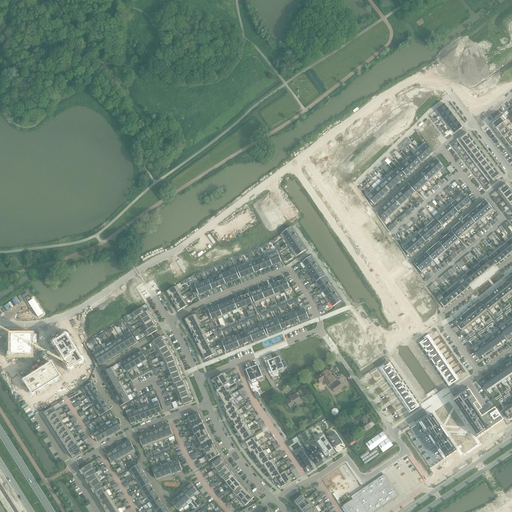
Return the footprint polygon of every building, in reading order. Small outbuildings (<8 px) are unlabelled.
[(445,104),(436,111),(439,116),(448,109),(445,104)] [(448,109),(439,116),(442,120),(441,121),(442,121),(452,113),(448,109)] [(452,113),(442,121),(445,125),(455,118),(452,113)] [(503,115),(492,124),(493,126),(499,133),(507,127),(507,126),(507,127),(504,123),(507,120),(503,115)] [(455,118),(445,125),(445,126),(446,125),(449,129),(459,122),(455,118)] [(459,122),(449,129),(450,129),(451,129),(454,133),(462,127),(459,122)] [(507,127),(499,133),(502,138),(510,132),(511,131),(507,127)] [(510,132),(502,138),(507,144),(511,141),(509,139),(511,136),(511,130),(511,131),(510,132)] [(467,133),(457,141),(460,145),(471,138),(467,133)] [(471,138),(460,145),(464,150),(474,142),(471,138)] [(424,142),(420,146),(429,155),(433,152),(424,142)] [(474,142),(464,150),(467,154),(477,146),(474,142)] [(420,146),(417,150),(425,159),(429,155),(420,146)] [(477,146),(467,154),(470,158),(481,150),(477,146)] [(417,150),(413,153),(421,162),(425,159),(417,150)] [(481,150),(470,158),(474,162),(484,155),(481,150)] [(409,156),(418,166),(421,162),(413,153),(414,155),(411,158),(409,156)] [(484,155),(474,162),(477,167),(487,159),(484,155)] [(409,156),(405,160),(414,169),(418,166),(409,156)] [(437,159),(433,163),(440,171),(441,171),(440,170),(443,167),(437,159)] [(487,159),(477,167),(480,171),(490,163),(487,159)] [(407,162),(403,165),(410,173),(414,169),(405,160),(407,162)] [(433,163),(429,166),(437,175),(440,171),(433,163)] [(490,163),(480,171),(483,175),(494,168),(490,163)] [(403,165),(399,169),(406,176),(410,173),(403,165)] [(429,166),(425,170),(433,178),(437,175),(429,166)] [(494,168),(483,175),(487,180),(497,172),(494,168)] [(392,171),(401,180),(405,177),(398,169),(394,173),(392,171)] [(425,170),(421,173),(429,182),(433,178),(425,170)] [(392,171),(389,175),(397,184),(401,180),(392,171)] [(497,172),(487,180),(490,184),(500,176),(497,172)] [(421,173),(418,177),(425,185),(429,182),(421,173)] [(385,178),(393,187),(397,184),(389,175),(388,175),(390,176),(387,180),(385,178)] [(418,177),(414,180),(422,188),(425,185),(418,177)] [(385,178),(381,181),(389,191),(393,187),(385,178)] [(414,180),(410,184),(418,192),(422,188),(414,180)] [(381,181),(377,185),(386,194),(389,191),(381,181)] [(408,184),(404,188),(413,197),(417,193),(408,184)] [(506,184),(497,191),(500,196),(510,189),(508,186),(506,184)] [(377,185),(374,188),(382,198),(386,194),(377,185)] [(374,188),(370,192),(378,201),(382,198),(374,188)] [(404,188),(401,191),(409,201),(409,200),(408,199),(411,196),(413,197),(404,188)] [(510,189),(500,196),(504,201),(511,194),(511,191),(510,189)] [(345,190),(337,195),(340,200),(348,194),(345,190)] [(401,191),(397,195),(406,204),(409,201),(401,191)] [(316,192),(307,200),(313,206),(320,200),(318,198),(317,197),(319,194),(316,192)] [(370,192),(366,196),(374,205),(378,201),(370,192)] [(462,192),(458,196),(466,205),(470,201),(462,192)] [(348,194),(340,200),(343,204),(351,199),(348,194)] [(397,195),(393,198),(402,207),(406,204),(397,195)] [(458,196),(454,199),(462,209),(466,205),(458,196)] [(320,200),(313,206),(319,213),(326,206),(324,205),(323,203),(324,201),(322,198),(320,200)] [(393,198),(390,202),(398,211),(402,207),(393,198)] [(351,199),(343,204),(346,209),(354,203),(351,199)] [(454,199),(450,202),(458,212),(462,209),(454,199)] [(481,204),(489,214),(494,210),(485,200),(481,204)] [(390,202),(386,205),(394,214),(398,211),(390,202)] [(450,202),(446,206),(454,215),(458,212),(450,202)] [(354,203),(346,209),(349,213),(357,208),(354,203)] [(481,204),(477,208),(485,218),(489,214),(481,204)] [(326,206),(319,213),(325,220),(332,213),(330,211),(329,210),(330,207),(328,205),(326,206)] [(386,205),(382,209),(391,218),(394,214),(386,205)] [(446,206),(442,209),(450,219),(454,215),(446,206)] [(477,208),(473,211),(480,220),(484,217),(485,218),(477,208)] [(382,209),(378,212),(386,221),(390,217),(390,218),(391,218),(382,209)] [(442,209),(438,213),(446,222),(450,219),(442,209)] [(473,211),(469,215),(476,224),(480,220),(473,211)] [(434,216),(442,226),(446,222),(438,213),(434,216)] [(469,215),(465,219),(473,228),(472,227),(476,224),(469,215)] [(433,218),(429,222),(437,231),(442,228),(433,218)] [(465,219),(461,222),(469,232),(473,228),(465,219)] [(367,222),(359,228),(362,232),(370,226),(367,222)] [(429,222),(425,225),(433,235),(437,231),(429,222)] [(461,222),(457,226),(465,235),(469,232),(461,222)] [(421,229),(429,238),(433,235),(425,225),(425,226),(422,229),(421,229)] [(370,226),(362,232),(365,236),(374,231),(370,226)] [(457,226),(452,230),(460,238),(464,235),(465,235),(457,226)] [(291,227),(280,234),(284,239),(294,232),(291,228),(291,227)] [(421,229),(417,232),(426,242),(429,238),(421,229)] [(374,231),(365,236),(369,241),(377,235),(374,231)] [(451,231),(447,235),(455,244),(459,240),(451,231)] [(294,232),(284,239),(285,239),(288,243),(297,236),(294,232)] [(346,232),(335,238),(339,245),(350,240),(350,239),(347,241),(346,238),(345,237),(347,235),(346,232)] [(417,232),(413,235),(422,245),(426,242),(417,232)] [(377,235),(369,241),(372,245),(380,240),(377,235)] [(413,235),(409,239),(418,248),(422,245),(413,235)] [(447,235),(443,239),(450,247),(455,244),(447,235)] [(297,236),(288,243),(290,247),(290,248),(300,241),(297,236)] [(409,239),(405,242),(414,252),(418,248),(409,239)] [(443,239),(439,242),(446,251),(450,247),(443,239)] [(350,240),(339,245),(344,253),(352,249),(351,246),(350,244),(352,242),(350,240)] [(300,241),(290,248),(293,252),(303,245),(300,241)] [(501,245),(509,254),(511,251),(511,249),(505,241),(506,243),(503,246),(501,245)] [(405,242),(401,246),(409,256),(414,252),(405,242)] [(439,242),(435,246),(443,255),(443,254),(446,251),(439,242)] [(303,245),(293,252),(296,257),(307,250),(306,250),(303,245)] [(501,245),(497,248),(504,258),(509,254),(501,245)] [(384,246),(376,252),(379,256),(387,250),(384,246)] [(435,246),(431,249),(439,259),(443,255),(435,246)] [(497,248),(492,252),(500,261),(504,258),(497,248)] [(431,249),(427,253),(433,261),(437,257),(439,259),(431,249)] [(277,250),(272,252),(277,264),(281,262),(282,262),(277,250)] [(387,250),(379,256),(382,260),(390,255),(387,250)] [(272,252),(268,254),(273,265),(277,264),(272,252)] [(492,252),(488,255),(496,265),(500,261),(492,252)] [(427,253),(422,256),(429,264),(433,261),(427,253)] [(268,254),(263,255),(268,267),(272,265),(273,265),(268,254)] [(259,257),(264,269),(268,267),(263,255),(263,256),(264,257),(260,258),(259,257)] [(390,255),(382,260),(385,265),(393,259),(390,255)] [(486,255),(482,259),(490,268),(494,265),(486,255)] [(311,256),(302,262),(306,267),(314,261),(311,256)] [(422,256),(418,260),(427,270),(427,269),(425,268),(429,264),(422,256)] [(259,257),(254,259),(259,271),(264,269),(259,257)] [(250,261),(255,273),(255,272),(259,271),(254,259),(255,260),(251,262),(250,261)] [(393,259),(385,265),(388,269),(396,264),(393,259)] [(482,259),(478,262),(485,272),(490,268),(482,259)] [(364,260),(354,268),(360,274),(367,268),(365,266),(364,265),(366,263),(364,260)] [(418,260),(414,264),(422,273),(427,270),(418,260)] [(250,261),(246,263),(250,274),(255,273),(250,261)] [(314,261),(306,267),(309,272),(318,266),(314,261)] [(479,264),(475,267),(481,275),(485,272),(478,262),(477,262),(479,264)] [(241,264),(246,276),(250,274),(246,263),(245,263),(246,265),(242,266),(241,264)] [(236,266),(241,278),(246,276),(241,264),(236,266)] [(318,266),(309,272),(310,272),(313,277),(321,271),(318,266)] [(235,267),(230,269),(235,280),(239,279),(235,267)] [(367,268),(360,274),(365,281),(373,275),(371,273),(370,272),(372,270),(369,267),(367,268)] [(469,269),(477,279),(481,275),(475,267),(471,271),(469,269)] [(231,271),(226,273),(230,282),(235,280),(230,269),(231,271)] [(469,269),(465,272),(473,282),(477,279),(469,269)] [(321,271),(313,277),(317,281),(316,282),(325,276),(321,271)] [(462,277),(469,286),(470,286),(469,286),(469,285),(473,282),(465,272),(465,273),(466,274),(462,277)] [(226,273),(222,275),(226,284),(230,282),(226,273)] [(373,275),(365,281),(371,288),(379,282),(377,280),(375,279),(377,276),(375,273),(373,275)] [(217,274),(212,276),(217,288),(221,286),(217,274)] [(217,274),(221,286),(226,284),(222,275),(218,276),(217,274)] [(213,278),(209,280),(212,290),(213,289),(217,288),(212,276),(213,278)] [(325,276),(316,282),(319,286),(318,287),(319,287),(328,281),(324,277),(325,276)] [(405,276),(397,282),(400,287),(408,281),(405,276)] [(462,277),(457,280),(465,290),(469,286),(462,277)] [(286,279),(281,281),(286,292),(291,290),(286,278),(286,279)] [(209,280),(204,282),(208,291),(212,289),(212,290),(209,280)] [(457,280),(453,284),(461,293),(465,290),(457,280)] [(507,281),(503,284),(511,294),(511,292),(511,286),(507,280),(506,280),(507,280),(507,281)] [(199,281),(194,283),(199,295),(204,293),(199,281)] [(199,281),(204,293),(208,291),(204,282),(200,283),(199,281)] [(281,281),(276,283),(281,294),(280,292),(284,290),(285,292),(286,292),(281,281)] [(328,281),(319,287),(322,292),(331,286),(328,281)] [(400,287),(403,291),(411,285),(408,281),(400,287)] [(276,283),(271,285),(274,292),(275,295),(276,296),(281,294),(276,283)] [(453,284),(449,287),(457,297),(461,293),(453,284)] [(503,284),(499,287),(507,297),(511,294),(503,284)] [(271,285),(266,287),(270,297),(270,298),(276,296),(275,295),(274,292),(271,285)] [(411,285),(403,291),(406,295),(414,290),(411,285)] [(175,286),(167,292),(170,297),(179,291),(175,286)] [(331,286),(322,292),(322,293),(323,292),(326,296),(324,298),(325,298),(334,291),(331,286)] [(266,287),(261,289),(265,300),(270,298),(270,297),(266,287)] [(449,287),(445,290),(453,300),(457,297),(449,287)] [(499,287),(495,291),(503,300),(507,297),(499,287)] [(261,289),(256,291),(260,302),(265,300),(261,289)] [(414,290),(406,295),(409,300),(417,294),(414,290)] [(441,294),(440,294),(448,303),(453,300),(445,290),(444,291),(446,293),(442,296),(441,294)] [(179,291),(170,297),(171,299),(170,299),(172,302),(173,301),(181,296),(179,291)] [(251,293),(250,293),(255,305),(255,304),(260,302),(256,291),(251,293)] [(334,291),(325,298),(328,303),(338,296),(334,291)] [(495,291),(491,294),(498,304),(499,304),(497,302),(501,299),(502,301),(503,300),(495,291)] [(249,294),(244,296),(248,307),(253,305),(254,305),(249,293),(249,294)] [(409,300),(412,304),(420,299),(417,294),(409,300)] [(440,294),(436,297),(444,307),(448,303),(440,294)] [(491,294),(486,298),(494,307),(498,304),(491,294)] [(181,296),(173,301),(176,306),(184,301),(181,296)] [(239,297),(239,298),(243,308),(248,306),(248,307),(244,296),(239,297)] [(338,296),(328,303),(330,302),(333,306),(333,307),(336,305),(341,301),(338,296)] [(239,298),(234,300),(237,309),(242,307),(243,308),(239,298)] [(486,298),(482,301),(490,311),(494,307),(486,298)] [(420,299),(412,304),(415,309),(423,303),(420,299)] [(234,300),(229,302),(232,311),(237,309),(234,300)] [(184,301),(176,306),(179,311),(183,308),(183,309),(186,308),(185,307),(187,306),(184,301)] [(480,301),(476,305),(483,314),(488,311),(480,301)] [(226,303),(224,304),(228,314),(228,313),(232,311),(229,302),(226,303)] [(423,303),(415,309),(418,313),(427,307),(423,303)] [(219,306),(218,306),(223,317),(223,316),(228,314),(224,304),(219,306)] [(476,305),(471,308),(479,318),(483,314),(476,305)] [(218,306),(213,308),(218,319),(223,317),(218,306)] [(304,307),(300,309),(304,320),(309,319),(304,307)] [(427,307),(418,313),(421,318),(430,312),(427,307)] [(142,308),(131,315),(134,319),(148,311),(148,310),(144,313),(142,308)] [(208,310),(212,319),(217,317),(218,319),(213,308),(209,310),(208,310)] [(471,308),(467,312),(475,321),(479,318),(471,308)] [(296,311),(296,312),(300,322),(304,320),(300,309),(299,309),(300,311),(297,313),(296,311)] [(148,311),(134,319),(134,320),(138,317),(140,322),(151,315),(148,311)] [(291,312),(286,314),(291,326),(295,324),(291,312)] [(291,312),(295,324),(300,322),(296,312),(292,313),(291,312)] [(430,312),(421,318),(425,322),(433,317),(430,312)] [(467,312),(463,315),(471,325),(475,321),(467,312)] [(189,317),(185,320),(188,325),(198,319),(196,314),(192,316),(191,315),(189,316),(189,317)] [(286,314),(282,316),(282,317),(286,327),(291,326),(286,314)] [(151,315),(140,322),(142,321),(144,326),(154,320),(151,315)] [(463,315),(459,319),(467,328),(471,325),(463,315)] [(347,320),(343,322),(347,327),(355,321),(352,316),(349,318),(349,317),(346,319),(347,320)] [(278,317),(277,318),(282,329),(286,327),(282,317),(278,319),(278,317)] [(277,318),(273,319),(274,322),(278,331),(282,329),(277,318)] [(198,319),(188,325),(190,330),(201,324),(198,319)] [(455,322),(454,322),(462,332),(467,328),(459,319),(455,322)] [(144,326),(143,327),(146,331),(144,332),(157,324),(154,320),(144,326)] [(355,321),(347,327),(350,331),(358,326),(355,321)] [(511,326),(508,321),(503,324),(510,333),(511,332),(511,326)] [(274,322),(269,323),(273,333),(278,331),(274,322)] [(265,325),(268,335),(269,335),(273,333),(269,323),(265,325)] [(157,324),(144,332),(147,337),(158,330),(155,326),(157,325),(157,324)] [(201,324),(190,330),(193,334),(204,329),(203,328),(201,330),(199,325),(201,324)] [(503,324),(499,327),(506,337),(510,333),(503,324)] [(358,326),(350,331),(353,336),(362,330),(358,326)] [(258,328),(262,337),(266,336),(267,336),(263,327),(259,329),(258,328)] [(258,328),(254,330),(257,339),(262,337),(258,328)] [(204,329),(193,334),(195,339),(195,340),(206,333),(204,329)] [(248,329),(244,331),(248,343),(253,341),(248,329)] [(249,329),(248,329),(253,341),(257,339),(254,330),(249,331),(249,329)] [(498,329),(494,332),(501,342),(505,338),(498,329)] [(362,330),(353,336),(357,341),(365,335),(362,330)] [(129,331),(124,334),(131,344),(136,342),(136,341),(129,331)] [(244,333),(240,335),(244,344),(248,343),(244,331),(244,333)] [(494,332),(489,335),(496,345),(501,342),(494,332)] [(206,333),(195,340),(197,344),(208,339),(205,334),(206,334),(206,333)] [(65,334),(52,342),(69,369),(82,361),(65,334)] [(120,336),(126,347),(131,344),(124,334),(125,336),(121,338),(120,336)] [(425,340),(420,343),(422,346),(423,348),(433,342),(429,334),(424,338),(425,340)] [(240,335),(236,337),(240,346),(244,344),(240,335)] [(365,335),(357,341),(360,345),(368,340),(365,335)] [(489,335),(485,338),(492,348),(496,345),(489,335)] [(17,336),(9,336),(9,356),(29,356),(29,341),(29,339),(29,337),(29,336),(21,336),(21,337),(17,337),(17,336)] [(120,336),(115,339),(122,350),(126,347),(120,336)] [(162,336),(151,343),(154,348),(166,341),(166,340),(165,341),(162,336)] [(236,337),(231,339),(235,348),(239,346),(240,346),(236,337)] [(485,338),(481,342),(487,351),(492,348),(485,338)] [(115,339),(111,342),(117,353),(122,350),(115,339)] [(208,339),(197,344),(198,347),(199,349),(200,349),(209,344),(207,339),(208,339)] [(222,341),(226,352),(231,350),(226,339),(222,341)] [(227,339),(226,339),(231,350),(235,348),(231,339),(227,340),(227,339)] [(368,340),(360,345),(363,350),(371,344),(368,340)] [(166,341),(154,348),(156,347),(159,351),(158,351),(158,352),(168,345),(166,341)] [(112,344),(107,347),(113,356),(117,353),(111,342),(110,342),(112,344)] [(433,342),(423,348),(424,349),(424,348),(425,350),(425,351),(426,351),(427,352),(426,352),(427,353),(437,346),(433,342)] [(481,342),(476,345),(483,354),(487,351),(481,342)] [(209,344),(200,349),(202,354),(213,348),(211,349),(208,345),(209,344)] [(371,344),(363,350),(366,355),(375,349),(371,344)] [(168,345),(158,352),(161,356),(171,350),(168,345)] [(476,345),(472,348),(479,358),(483,354),(476,345)] [(437,346),(427,353),(428,355),(429,356),(430,357),(430,358),(440,351),(437,346)] [(102,348),(101,348),(108,358),(113,356),(107,347),(103,350),(102,348)] [(101,348),(97,351),(103,361),(108,358),(101,348)] [(213,348),(202,354),(205,359),(209,357),(210,358),(212,357),(212,356),(216,353),(213,348)] [(375,349),(366,355),(370,360),(378,354),(375,349)] [(174,355),(171,350),(161,356),(163,360),(174,355)] [(97,351),(92,353),(99,364),(103,361),(97,351)] [(141,351),(136,354),(143,365),(148,362),(147,361),(141,351)] [(440,351),(430,358),(431,360),(432,361),(432,360),(433,362),(443,356),(440,351)] [(136,354),(132,357),(138,366),(137,365),(141,363),(143,365),(136,354)] [(174,355),(163,360),(165,365),(177,361),(174,355)] [(277,358),(274,359),(278,370),(284,368),(288,367),(285,361),(282,363),(279,356),(277,358)] [(443,356),(433,362),(433,363),(434,363),(435,364),(434,364),(435,365),(436,367),(446,360),(443,356)] [(132,357),(127,360),(133,369),(138,366),(132,357)] [(270,368),(267,369),(269,374),(272,373),(273,375),(279,373),(278,370),(274,359),(267,361),(270,368)] [(122,362),(122,363),(128,372),(133,369),(127,360),(122,362)] [(446,360),(436,367),(437,368),(438,369),(438,370),(439,371),(440,372),(439,372),(449,365),(446,360)] [(177,361),(165,365),(167,370),(178,366),(177,361)] [(49,362),(21,379),(30,394),(58,376),(49,362)] [(511,369),(508,363),(503,366),(510,376),(511,374),(511,369)] [(384,365),(379,368),(383,375),(393,369),(393,368),(392,367),(392,366),(391,366),(390,364),(385,367),(384,365)] [(258,365),(252,368),(258,381),(257,379),(263,377),(262,375),(261,371),(258,365)] [(449,365),(439,372),(440,372),(441,374),(441,375),(441,374),(443,376),(443,377),(453,370),(449,365)] [(178,366),(167,370),(169,370),(171,374),(180,371),(178,366)] [(503,366),(499,369),(506,379),(510,376),(503,366)] [(113,367),(102,373),(105,378),(115,372),(113,367)] [(252,368),(246,370),(252,384),(253,386),(259,384),(258,381),(252,368)] [(393,369),(383,375),(387,380),(397,373),(396,373),(395,372),(395,371),(393,369),(394,369),(393,369)] [(499,369),(494,372),(494,373),(501,382),(503,385),(507,382),(506,379),(499,369)] [(327,370),(317,377),(321,382),(324,380),(328,385),(334,381),(327,370)] [(453,370),(443,377),(444,378),(444,379),(445,379),(446,381),(456,375),(453,370)] [(180,371),(171,374),(173,379),(182,376),(180,371)] [(115,372),(105,378),(107,383),(118,376),(115,372)] [(223,373),(213,379),(213,380),(215,382),(216,385),(218,388),(219,389),(216,391),(229,383),(223,373)] [(397,373),(387,380),(390,385),(400,378),(399,378),(398,376),(399,376),(398,375),(398,376),(397,374),(397,373)] [(490,376),(497,385),(501,382),(494,373),(490,376)] [(456,375),(446,381),(446,382),(447,383),(448,384),(449,386),(459,380),(456,375)] [(118,376),(107,383),(110,387),(121,381),(118,382),(116,378),(118,377),(118,376)] [(182,376),(173,379),(174,384),(174,385),(186,380),(185,380),(184,381),(182,376)] [(490,376),(485,379),(486,379),(492,388),(497,385),(490,376)] [(400,378),(390,385),(393,390),(403,383),(402,382),(401,381),(402,381),(401,380),(400,379),(400,378)] [(486,379),(481,382),(488,392),(492,388),(486,379)] [(186,380),(174,385),(176,390),(187,385),(186,380)] [(121,381),(110,387),(112,392),(123,386),(121,381)] [(84,394),(94,387),(91,382),(81,389),(84,394)] [(334,386),(332,387),(335,392),(337,391),(343,387),(341,384),(339,382),(334,386)] [(229,383),(216,391),(218,393),(217,393),(218,396),(219,395),(219,396),(229,389),(227,390),(225,386),(229,383)] [(403,383),(393,390),(396,394),(406,388),(406,387),(405,387),(405,386),(405,385),(404,385),(403,384),(403,383)] [(188,385),(178,389),(180,394),(189,390),(188,385)] [(123,386),(112,392),(115,397),(126,391),(123,386)] [(87,398),(97,392),(94,387),(84,394),(87,398)] [(406,388),(396,394),(400,399),(410,392),(409,392),(409,391),(408,390),(408,389),(407,390),(406,388),(407,388),(406,388)] [(229,389),(219,396),(222,400),(232,394),(229,389)] [(453,400),(452,401),(453,402),(454,403),(454,404),(456,406),(456,407),(458,410),(459,411),(460,412),(460,413),(461,413),(463,416),(463,417),(463,418),(463,417),(464,418),(466,421),(466,422),(467,422),(469,425),(468,425),(469,426),(471,428),(473,431),(472,431),(473,432),(475,435),(476,437),(477,438),(478,437),(478,436),(480,435),(481,435),(481,434),(483,433),(484,433),(484,432),(486,431),(487,431),(490,429),(497,424),(498,423),(502,420),(503,420),(503,419),(499,413),(495,407),(495,408),(492,409),(491,410),(487,413),(485,414),(486,414),(482,416),(480,413),(479,412),(479,411),(479,410),(482,408),(476,399),(474,396),(473,395),(471,392),(469,389),(468,390),(467,391),(462,394),(460,396),(460,395),(459,396),(457,398),(456,398),(456,399),(455,399),(454,400),(453,400)] [(189,390),(180,394),(182,399),(191,396),(189,390)] [(126,391),(115,397),(118,401),(129,395),(126,391)] [(90,403),(100,396),(97,392),(87,398),(90,403)] [(410,392),(400,399),(403,404),(413,397),(412,397),(412,396),(411,395),(411,394),(410,394),(410,393),(410,392)] [(302,402),(296,393),(285,401),(291,409),(302,402)] [(232,394),(222,400),(225,405),(224,406),(235,399),(232,394)] [(129,395),(118,401),(120,406),(130,401),(128,396),(129,395)] [(93,407),(103,401),(100,396),(90,403),(92,402),(95,406),(93,407)] [(191,396),(182,399),(184,404),(193,401),(191,396)] [(413,397),(403,404),(406,408),(416,402),(416,401),(416,402),(415,401),(414,400),(414,399),(413,398),(413,397)] [(235,399),(224,406),(226,411),(225,411),(226,412),(237,405),(234,400),(236,399),(235,399)] [(96,412),(106,406),(103,401),(93,407),(96,412)] [(158,401),(153,403),(157,414),(162,412),(158,401)] [(416,402),(406,408),(409,413),(419,407),(419,406),(418,405),(418,406),(417,404),(418,404),(417,403),(417,404),(416,402)] [(147,404),(152,415),(157,414),(153,403),(148,405),(147,404)] [(147,404),(142,406),(147,417),(152,415),(147,404)] [(237,405),(226,412),(227,414),(226,414),(228,417),(228,416),(229,417),(239,410),(236,406),(237,405)] [(99,417),(109,410),(106,406),(96,412),(99,417)] [(142,406),(137,408),(142,419),(147,417),(142,406)] [(47,417),(57,411),(56,411),(53,407),(43,413),(47,417)] [(511,418),(511,413),(508,407),(503,410),(510,420),(511,419),(511,418)] [(133,411),(137,421),(142,419),(137,408),(138,410),(133,412),(133,411)] [(239,410),(229,417),(232,421),(243,415),(243,414),(242,415),(239,410)] [(49,422),(60,415),(57,411),(47,417),(49,422)] [(133,411),(127,413),(131,423),(137,421),(133,411)] [(199,414),(186,418),(189,424),(201,419),(199,414)] [(420,422),(419,423),(420,423),(421,423),(421,424),(422,425),(423,427),(424,428),(425,429),(426,431),(427,432),(427,433),(429,435),(429,436),(430,436),(430,437),(431,438),(431,439),(432,440),(432,441),(433,441),(434,443),(435,445),(436,445),(435,445),(436,446),(437,448),(438,448),(438,449),(438,450),(439,450),(439,451),(439,450),(440,452),(441,454),(442,455),(443,456),(444,458),(445,459),(444,459),(444,460),(446,459),(445,459),(446,458),(447,458),(451,455),(455,453),(455,452),(456,451),(456,452),(457,451),(456,450),(454,446),(454,445),(453,445),(451,442),(451,441),(450,441),(448,438),(449,438),(448,437),(445,433),(444,432),(442,428),(441,427),(439,424),(438,423),(436,420),(435,419),(433,415),(432,414),(432,415),(430,416),(429,417),(427,418),(422,421),(422,422),(421,422),(420,422)] [(52,426),(63,420),(60,415),(49,422),(52,426)] [(243,415),(232,421),(232,422),(233,421),(235,425),(234,426),(234,427),(246,419),(243,415)] [(368,420),(367,418),(365,415),(360,419),(363,423),(362,425),(366,431),(374,425),(370,419),(368,420)] [(121,429),(115,418),(110,421),(116,432),(121,429)] [(201,419),(189,424),(190,424),(192,429),(191,429),(191,430),(203,424),(201,419)] [(246,419),(234,427),(237,431),(247,425),(244,421),(246,420),(246,419)] [(64,425),(61,421),(63,420),(52,426),(55,431),(66,424),(64,425)] [(116,432),(110,421),(111,423),(106,426),(106,425),(111,434),(116,432)] [(58,436),(69,429),(66,424),(55,431),(58,436)] [(203,424),(191,430),(194,435),(206,429),(203,424)] [(111,434),(106,425),(101,427),(106,437),(111,434)] [(169,425),(164,427),(169,438),(174,436),(169,425)] [(247,425),(237,431),(240,436),(250,430),(247,425)] [(106,437),(101,427),(96,430),(102,439),(106,437)] [(164,427),(159,429),(164,440),(169,438),(164,427)] [(61,440),(71,434),(69,429),(58,436),(61,440)] [(159,429),(154,431),(159,442),(164,440),(159,429)] [(206,429),(194,435),(195,435),(197,440),(208,435),(206,429)] [(102,439),(96,430),(91,433),(97,442),(102,439)] [(250,430),(240,436),(243,441),(249,438),(253,435),(250,430)] [(154,431),(149,433),(154,444),(159,442),(154,431)] [(334,432),(327,437),(335,447),(342,443),(334,432)] [(383,432),(378,435),(365,444),(370,450),(370,451),(378,445),(380,448),(383,453),(393,445),(388,438),(388,439),(383,432)] [(149,433),(144,435),(148,446),(154,444),(149,433)] [(64,445),(74,438),(71,434),(61,440),(64,445)] [(326,437),(324,434),(321,436),(323,438),(317,442),(319,445),(322,450),(324,453),(328,450),(329,452),(330,452),(330,451),(332,450),(333,450),(333,449),(334,449),(325,437),(326,437)] [(144,435),(139,437),(143,448),(148,446),(144,435)] [(208,435),(197,440),(200,445),(211,440),(210,438),(208,435)] [(255,436),(245,442),(248,447),(247,448),(259,441),(255,436)] [(77,443),(74,438),(64,445),(67,449),(77,443)] [(211,440),(200,445),(203,451),(213,445),(213,443),(213,442),(212,440),(211,440)] [(311,449),(307,452),(315,465),(322,460),(314,448),(316,446),(313,440),(308,444),(311,449)] [(130,441),(125,444),(131,454),(136,452),(131,443),(130,441)] [(259,441),(247,448),(250,453),(263,445),(261,446),(259,441)] [(78,448),(75,444),(77,443),(67,449),(70,454),(79,448),(78,448)] [(125,444),(120,446),(126,457),(131,454),(125,444)] [(213,445),(203,451),(204,450),(207,455),(205,456),(216,450),(213,445)] [(263,445),(250,453),(251,453),(253,452),(256,456),(266,450),(263,445)] [(120,446),(116,449),(121,459),(126,457),(120,446)] [(73,459),(82,453),(79,448),(70,454),(73,459)] [(299,455),(295,457),(304,469),(310,465),(307,460),(310,459),(302,448),(297,451),(299,455)] [(116,449),(111,452),(117,462),(121,459),(116,449)] [(216,450),(205,456),(208,462),(219,455),(216,450)] [(266,450),(256,456),(257,458),(256,459),(258,461),(259,461),(269,455),(266,450)] [(111,452),(106,454),(111,463),(115,460),(116,462),(117,462),(111,452)] [(269,455),(259,461),(262,466),(273,459),(272,459),(269,455)] [(224,462),(221,457),(212,463),(216,468),(224,462)] [(273,459),(262,466),(264,465),(266,470),(276,464),(273,459)] [(168,462),(167,462),(172,474),(177,472),(174,463),(173,461),(168,463),(168,462)] [(179,461),(174,463),(177,472),(182,470),(179,461)] [(167,462),(162,464),(167,475),(171,473),(172,474),(167,462)] [(225,463),(224,462),(216,468),(219,473),(228,467),(226,465),(227,465),(225,462),(225,463)] [(89,463),(79,470),(82,475),(92,468),(89,463)] [(139,464),(129,470),(133,475),(142,469),(139,464)] [(157,466),(162,477),(167,475),(162,464),(162,465),(158,467),(157,466)] [(276,464),(266,470),(269,475),(279,469),(276,464)] [(157,466),(152,468),(153,470),(156,479),(162,477),(157,466)] [(228,467),(218,474),(222,479),(231,471),(228,467)] [(92,468),(82,475),(83,475),(85,479),(84,479),(85,480),(95,473),(92,468)] [(142,469),(133,475),(135,479),(145,473),(142,469)] [(279,469),(269,475),(272,479),(285,471),(281,474),(279,469)] [(231,471),(222,479),(225,484),(235,476),(231,471)] [(285,471),(272,479),(273,480),(275,478),(281,488),(291,481),(285,471)] [(95,473),(85,480),(87,484),(98,478),(95,473)] [(145,473),(135,479),(138,483),(137,484),(147,478),(145,473)] [(353,499),(343,506),(346,511),(374,511),(398,496),(391,486),(384,475),(364,488),(351,497),(353,499)] [(235,476),(225,484),(229,488),(238,480),(235,476)] [(98,478),(87,484),(89,484),(91,488),(90,489),(101,482),(98,478)] [(139,490),(150,483),(150,482),(148,479),(147,478),(137,484),(140,489),(139,489),(139,490)] [(238,480),(229,488),(233,492),(232,493),(242,485),(238,480)] [(101,482),(90,489),(93,493),(102,488),(99,483),(101,482)] [(142,494),(152,488),(150,483),(139,490),(142,494)] [(198,491),(191,484),(187,488),(194,496),(194,495),(194,494),(198,491)] [(242,485),(232,493),(236,498),(246,489),(242,485)] [(102,488),(93,493),(94,493),(97,497),(107,491),(105,492),(102,488)] [(145,499),(155,492),(152,488),(142,494),(145,499)] [(194,496),(187,488),(183,491),(190,499),(194,496)] [(246,489),(236,498),(240,502),(250,493),(248,492),(248,490),(247,489),(246,489)] [(107,491),(97,497),(100,502),(110,496),(107,491)] [(190,499),(183,491),(183,492),(180,495),(188,504),(186,502),(190,499)] [(150,502),(158,497),(155,492),(145,499),(147,498),(150,502)] [(250,493),(240,502),(241,502),(245,506),(250,501),(251,502),(253,500),(252,499),(254,497),(250,493)] [(188,504),(180,495),(176,499),(184,508),(188,504)] [(296,500),(294,502),(297,505),(298,506),(308,498),(306,499),(305,498),(302,495),(298,498),(298,497),(295,499),(296,500)] [(110,496),(100,502),(103,506),(112,500),(110,496)] [(152,507),(161,501),(158,497),(150,502),(153,506),(152,507)] [(308,498),(298,506),(301,511),(312,503),(308,498)] [(176,499),(171,503),(172,504),(179,511),(183,507),(183,508),(184,508),(176,499)] [(499,510),(495,511),(511,511),(511,499),(498,509),(499,510)] [(112,500),(103,506),(106,511),(115,505),(112,500)] [(155,511),(165,505),(164,506),(161,501),(152,507),(155,511)] [(312,503),(301,511),(302,511),(309,511),(315,507),(312,503)]
